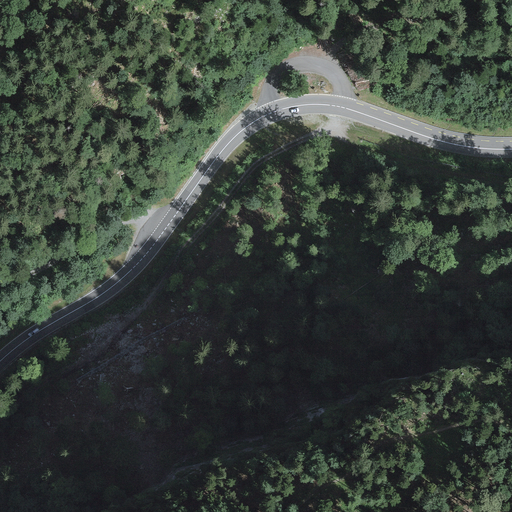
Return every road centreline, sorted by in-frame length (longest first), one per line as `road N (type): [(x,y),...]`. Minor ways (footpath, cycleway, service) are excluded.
road 1 (primary): [(0,361),(115,284),(228,143),(261,116),(326,104),(437,140),(511,148)]
road 2 (track): [(31,393),(140,313),(252,166),(334,120),(342,107),(326,58)]
road 3 (track): [(0,283),(118,222),(173,217)]
